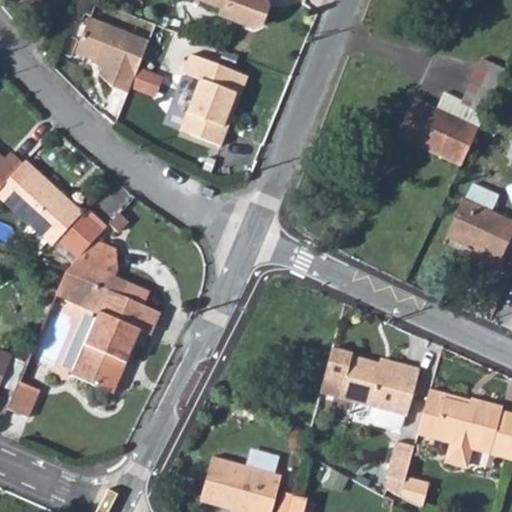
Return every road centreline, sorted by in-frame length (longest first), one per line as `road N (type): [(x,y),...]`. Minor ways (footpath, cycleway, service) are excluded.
road 1 (residential): [(252,239),(174,194),(98,134),(0,35)]
road 2 (residential): [(116,511),(252,239)]
road 3 (residential): [(511,355),(252,239)]
road 4 (residential): [(252,239),(344,0)]
